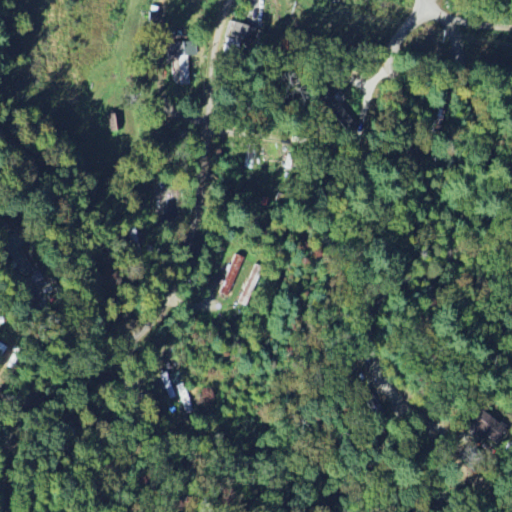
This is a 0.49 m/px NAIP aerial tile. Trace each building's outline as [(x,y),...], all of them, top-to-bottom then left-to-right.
[(222,39),(248,46),(252,28),(227,21),(222,39)] [(186,56),(177,56),(178,85),(187,84),(186,56)] [(358,115),(336,91),(335,91),(330,85),(316,98),(344,128),(358,115)] [(126,226),(131,255),(139,254),(134,225),(126,226)] [(259,267),(251,265),(247,279),(234,275),(226,298),(247,305),(259,267)]
